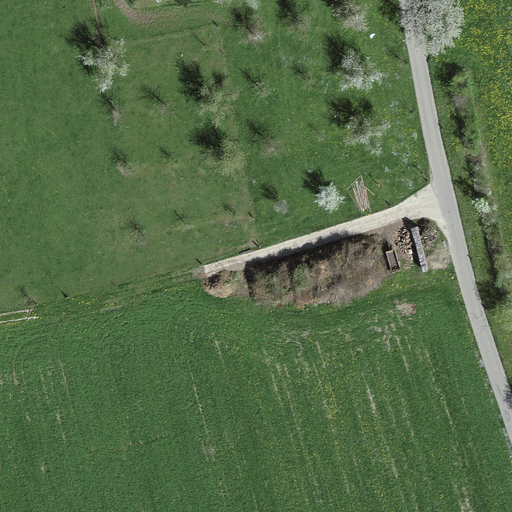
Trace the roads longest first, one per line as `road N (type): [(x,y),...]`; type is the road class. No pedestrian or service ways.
road 1 (track): [(0,322),(203,276),(448,199)]
road 2 (unclassified): [(416,0),(448,199),(511,413)]
